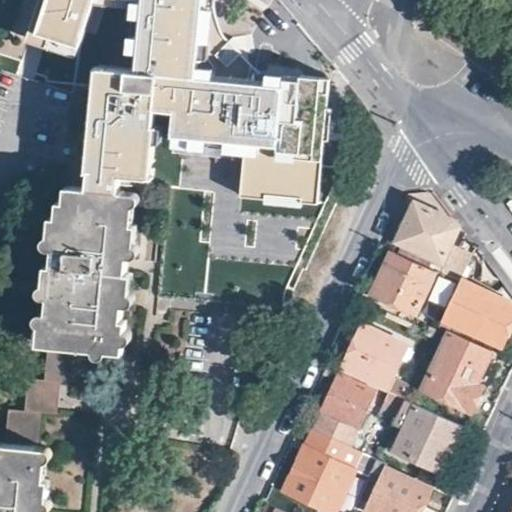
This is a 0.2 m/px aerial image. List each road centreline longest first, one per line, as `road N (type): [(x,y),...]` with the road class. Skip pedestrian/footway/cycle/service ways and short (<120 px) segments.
road 1 (residential): [(238,511),(403,159),(432,135)]
road 2 (residential): [(337,23),(432,135)]
road 3 (residential): [(432,135),(511,244)]
